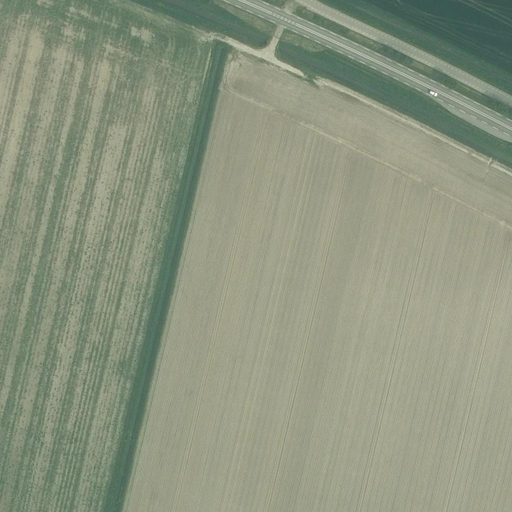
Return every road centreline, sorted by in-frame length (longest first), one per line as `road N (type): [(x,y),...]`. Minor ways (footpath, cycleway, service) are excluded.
road 1 (track): [(230,42),(218,37),(108,511)]
road 2 (secondary): [(511,129),(239,0)]
road 3 (unclassified): [(511,102),(304,0)]
road 4 (track): [(358,0),(511,75)]
